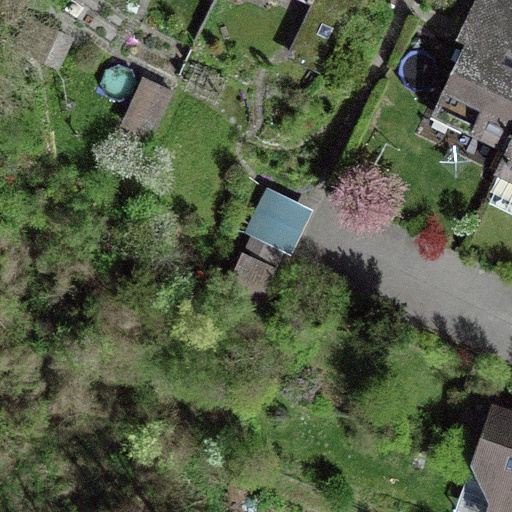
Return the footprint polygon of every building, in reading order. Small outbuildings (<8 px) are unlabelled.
[(511,7),(497,0),(476,0),(457,40),(466,45),(441,98),(468,112),(463,123),(510,145),(511,145),(511,7)] [(511,145),(510,145),(499,168),(511,173),(511,145)] [(270,269),(248,259),(232,292),(255,302),(270,269)] [(511,478),(511,419),(495,414),(478,463),(481,469),(505,477),(505,476),(511,478)] [(511,511),(511,478),(505,476),(505,477),(492,511),(511,511)]
